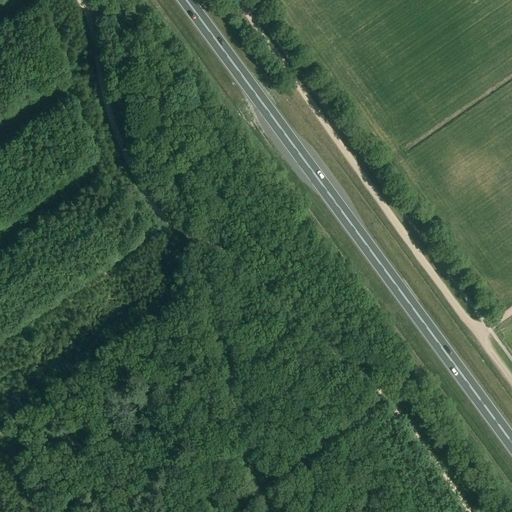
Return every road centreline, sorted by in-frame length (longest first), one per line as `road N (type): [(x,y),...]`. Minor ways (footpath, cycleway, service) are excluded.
road 1 (trunk): [(511,443),(184,0)]
road 2 (track): [(255,486),(213,328),(204,240),(171,223),(134,178),(79,0)]
road 3 (track): [(477,336),(239,0)]
road 4 (track): [(204,240),(284,301),(374,387),(466,511)]
